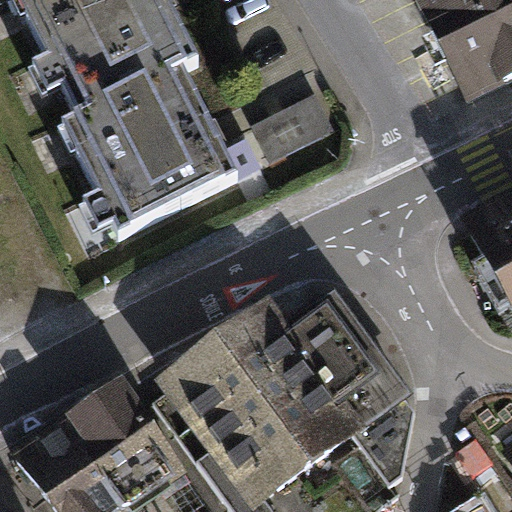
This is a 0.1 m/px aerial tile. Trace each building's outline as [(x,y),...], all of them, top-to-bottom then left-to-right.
[(161,0),(37,0),(44,13),(28,21),(80,123),(181,72),(182,75),(196,68),(166,10),(161,0)] [(511,0),(416,0),(469,105),(511,83),(511,0)] [(208,127),(182,75),(181,72),(80,123),(93,150),(78,157),(120,241),(236,182),(219,148),(217,149),(213,142),(206,128),(208,127)] [(312,109),(254,140),(274,178),(332,147),(312,109)] [(511,199),(469,224),(511,305),(511,199)] [(271,326),(156,409),(206,478),(201,482),(222,511),(294,511),(364,461),(392,499),(403,491),(415,429),(408,419),(411,416),(335,311),(286,347),(271,326)] [(125,399),(17,472),(43,511),(171,511),(192,498),(125,399)]
